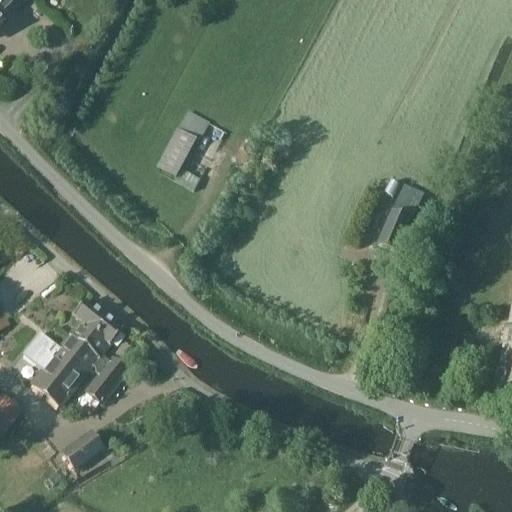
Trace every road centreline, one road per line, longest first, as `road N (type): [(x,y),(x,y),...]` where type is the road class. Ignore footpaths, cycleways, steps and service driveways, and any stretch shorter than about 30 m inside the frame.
road 1 (unclassified): [(0,117),(99,223),(210,319),(317,377),(416,413)]
road 2 (unclassified): [(0,210),(222,406),(391,478)]
